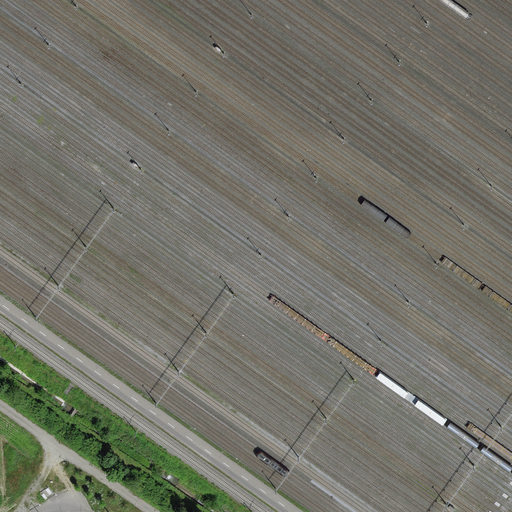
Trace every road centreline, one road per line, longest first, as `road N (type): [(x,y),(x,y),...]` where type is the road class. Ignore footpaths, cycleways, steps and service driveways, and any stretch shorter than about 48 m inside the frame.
road 1 (residential): [(32,511),(53,480),(54,450),(0,405)]
road 2 (track): [(151,511),(50,442)]
